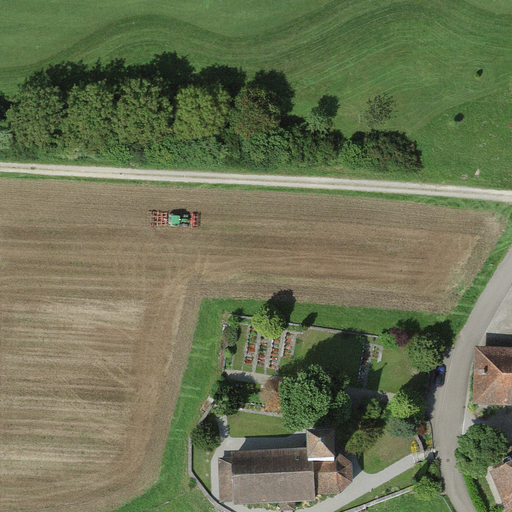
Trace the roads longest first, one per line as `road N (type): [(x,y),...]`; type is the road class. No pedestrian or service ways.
road 1 (track): [(511,199),(0,168)]
road 2 (residential): [(511,272),(466,359),(451,410),(448,458),(469,511)]
